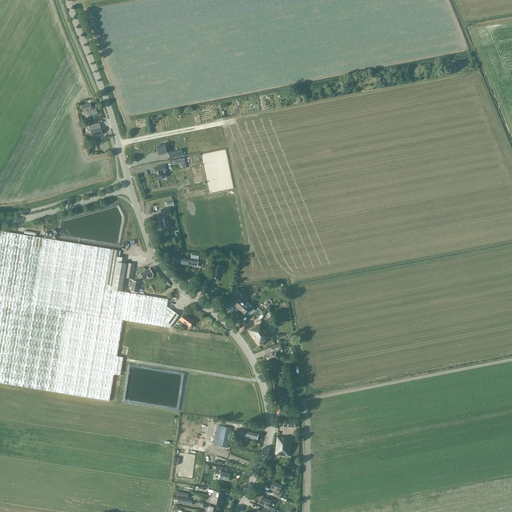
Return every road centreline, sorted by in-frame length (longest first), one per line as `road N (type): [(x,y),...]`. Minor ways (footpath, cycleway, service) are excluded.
road 1 (tertiary): [(239,511),(269,437),(260,379),(231,332),(161,271),(129,188)]
road 2 (track): [(476,70),(118,141)]
road 3 (tertiary): [(129,188),(67,0)]
road 4 (tertiary): [(0,221),(129,188)]
